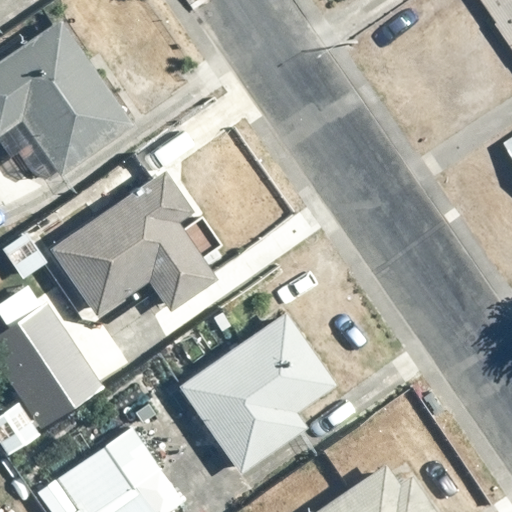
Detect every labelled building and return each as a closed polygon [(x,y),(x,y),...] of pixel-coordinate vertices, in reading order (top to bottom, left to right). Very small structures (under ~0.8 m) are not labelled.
[(511,0),(480,0),(511,46),(511,0)] [(63,20),(0,62),(0,134),(23,120),(62,177),(136,126),(63,20)] [(511,133),(501,141),(511,157),(511,133)] [(52,248),(98,315),(149,280),(171,312),(219,280),(180,223),(196,213),(167,170),(52,248)] [(98,385),(40,298),(0,325),(0,375),(35,428),(98,385)] [(287,312),(179,386),(241,474),(308,428),(298,413),(339,385),(287,312)] [(173,489),(124,422),(33,488),(50,511),(152,511),(149,507),(173,489)] [(386,465),(316,511),(437,511),(413,477),(400,486),(386,465)] [(13,511),(3,494),(0,496),(0,511),(13,511)]
